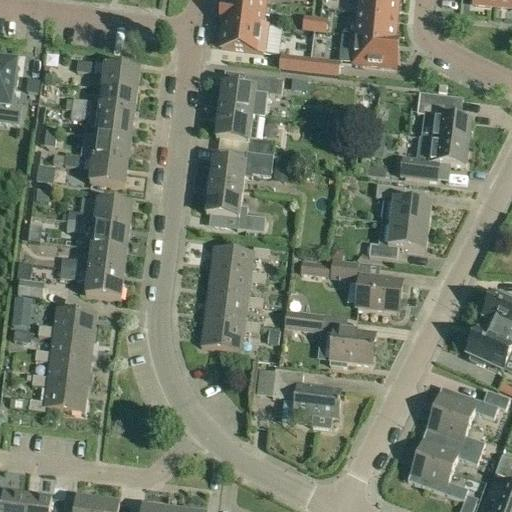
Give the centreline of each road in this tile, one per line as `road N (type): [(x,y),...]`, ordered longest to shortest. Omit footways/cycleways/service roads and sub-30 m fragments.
road 1 (residential): [(204,431),(168,371),(158,311),(193,30)]
road 2 (residential): [(339,510),(511,174)]
road 3 (residential): [(204,431),(152,479),(0,461)]
road 4 (residential): [(0,4),(193,30)]
road 5 (residential): [(339,510),(256,470),(204,431)]
road 6 (residential): [(511,85),(427,40),(424,0)]
